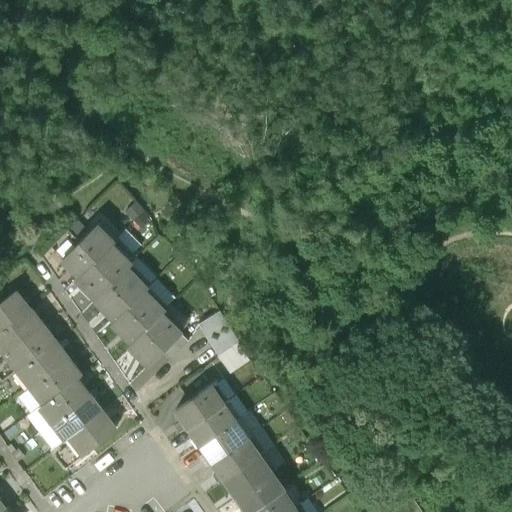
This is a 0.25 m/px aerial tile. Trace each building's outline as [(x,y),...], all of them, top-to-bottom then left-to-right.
[(99,227),(65,260),(84,279),(114,249),(117,246),(99,227)] [(84,279),(81,282),(100,301),(130,271),(133,267),(114,249),(84,279)] [(100,301),(96,304),(115,323),(146,292),(149,289),(130,271),(100,301)] [(18,287),(0,300),(0,323),(29,301),(18,287)] [(115,323),(113,325),(131,344),(163,313),(165,311),(146,292),(115,323)] [(0,323),(0,341),(4,348),(42,318),(29,301),(0,323)] [(131,344),(129,346),(148,365),(165,348),(181,332),(163,313),(131,344)] [(4,348),(18,365),(56,336),(42,318),(4,348)] [(181,332),(165,348),(173,357),(190,341),(181,332)] [(18,365),(32,382),(70,353),(56,336),(18,365)] [(238,341),(219,353),(232,371),(250,358),(238,341)] [(32,382),(46,400),(79,375),(84,372),(70,353),(32,382)] [(41,405),(55,422),(93,393),(79,375),(46,400),(41,405)] [(211,383),(173,410),(185,428),(223,401),(211,383)] [(55,422),(68,438),(72,435),(105,409),(93,393),(55,422)] [(223,401),(185,428),(198,445),(236,418),(223,401)] [(105,409),(72,435),(86,454),(120,428),(105,409)] [(236,418),(198,445),(210,463),(248,436),(236,418)] [(248,436),(210,463),(223,480),(261,453),(248,436)] [(261,453),(223,480),(235,498),(273,471),(261,453)] [(273,471),(235,498),(244,511),(253,511),(286,489),(273,471)] [(286,489),(253,511),(290,511),(299,507),(286,489)]
